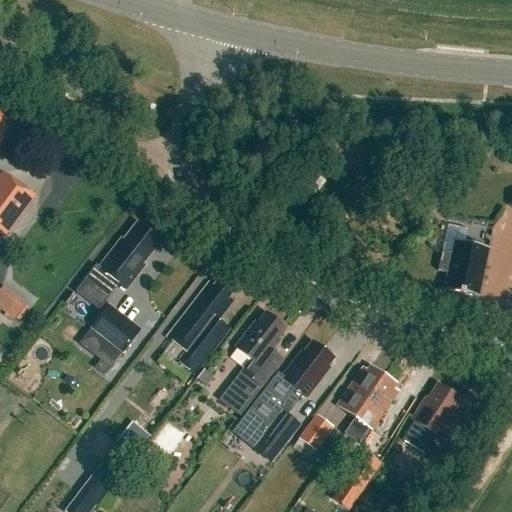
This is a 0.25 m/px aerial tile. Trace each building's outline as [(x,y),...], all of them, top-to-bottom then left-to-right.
[(0,233),(5,237),(34,199),(2,175),(0,176),(0,233)] [(120,240),(97,271),(125,292),(144,267),(142,266),(160,242),(136,224),(122,242),(120,240)] [(441,258),(438,272),(447,274),(444,291),(478,299),(488,252),(457,245),(453,261),(441,258)] [(208,285),(166,339),(185,354),(177,364),(194,377),(229,331),(218,322),(232,303),(228,300),(232,295),(217,283),(213,288),(208,285)] [(26,306),(2,288),(0,291),(0,310),(14,321),(26,306)] [(100,367),(109,375),(147,331),(116,304),(84,341),(106,360),(100,367)] [(271,353),(277,346),(274,344),(285,331),(265,315),(257,325),(254,323),(234,348),(253,364),(243,377),(241,375),(232,387),(252,402),(261,391),(259,389),(281,361),(271,353)] [(0,361),(9,351),(0,343),(0,361)] [(323,375),(321,373),(332,359),(313,344),(305,354),(302,352),(282,378),(280,380),(302,397),(304,399),(323,375)] [(335,408),(353,420),(354,421),(371,394),(382,377),(369,368),(367,372),(362,369),(335,408)] [(256,401),(241,420),(252,429),(263,438),(253,451),(271,464),(299,428),(286,417),(302,397),(280,380),(282,378),(277,374),(256,401)] [(371,394),(354,421),(353,420),(343,436),(358,446),(368,431),(370,432),(397,393),(393,390),(396,386),(382,377),(371,394)] [(121,427),(146,389),(129,378),(104,416),(121,427)] [(425,398),(411,419),(413,421),(401,439),(424,454),(436,436),(438,437),(452,415),(450,414),(459,399),(437,385),(427,400),(425,398)] [(315,453),(332,429),(315,417),(297,441),(315,453)] [(341,511),(348,511),(381,464),(365,454),(331,505),(341,511)] [(402,481),(381,511),(397,511),(413,488),(402,481)]
